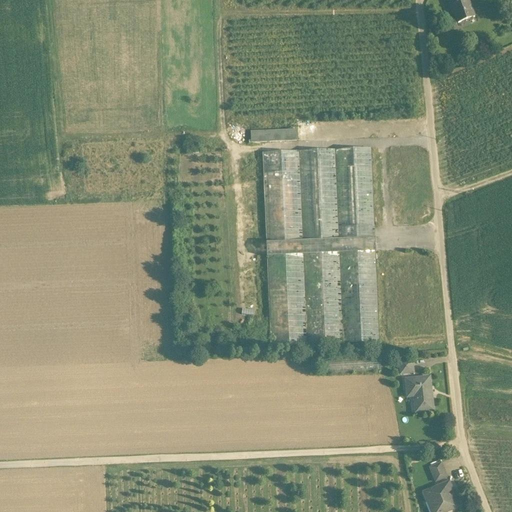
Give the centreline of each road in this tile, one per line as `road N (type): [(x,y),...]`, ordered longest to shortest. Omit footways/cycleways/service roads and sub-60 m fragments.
road 1 (track): [(486,511),(461,447),(419,0)]
road 2 (track): [(461,447),(0,465)]
